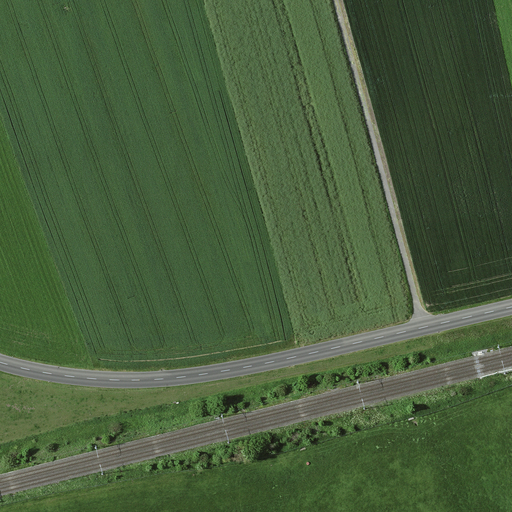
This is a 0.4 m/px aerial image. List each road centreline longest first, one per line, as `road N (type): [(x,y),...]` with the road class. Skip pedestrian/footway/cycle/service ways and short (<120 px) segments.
road 1 (tertiary): [(0,361),(92,378),(179,377),(511,306)]
road 2 (track): [(422,327),(334,0)]
